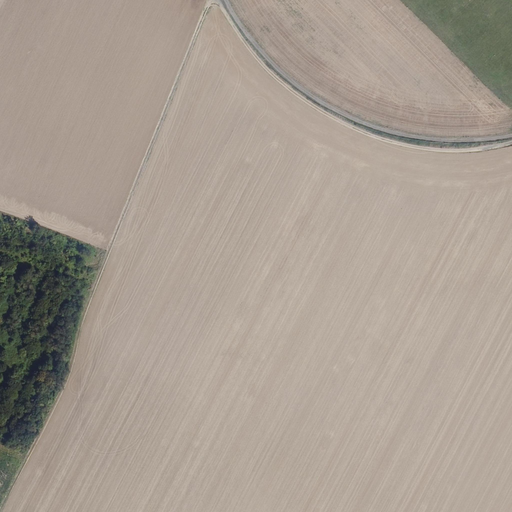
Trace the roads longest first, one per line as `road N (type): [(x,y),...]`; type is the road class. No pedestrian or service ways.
road 1 (track): [(0,511),(69,372),(101,249),(212,0)]
road 2 (track): [(511,142),(429,149),(364,133),(286,87),(218,0)]
